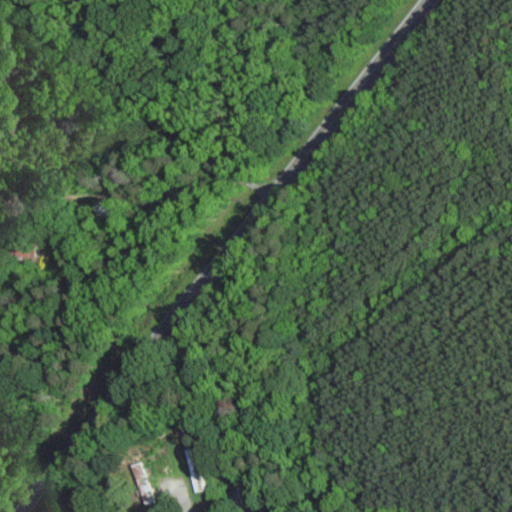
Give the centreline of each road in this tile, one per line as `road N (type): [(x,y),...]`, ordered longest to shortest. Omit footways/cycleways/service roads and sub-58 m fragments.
road 1 (primary): [(20,511),(428,0)]
road 2 (residential): [(229,511),(237,429),(211,378),(165,331)]
